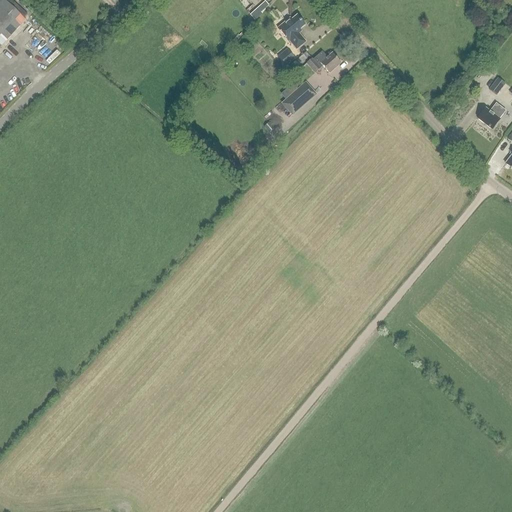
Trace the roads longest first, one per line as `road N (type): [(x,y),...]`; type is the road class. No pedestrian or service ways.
road 1 (track): [(216,511),(491,183)]
road 2 (unclassified): [(511,199),(322,0)]
road 3 (tertiary): [(0,128),(135,0)]
